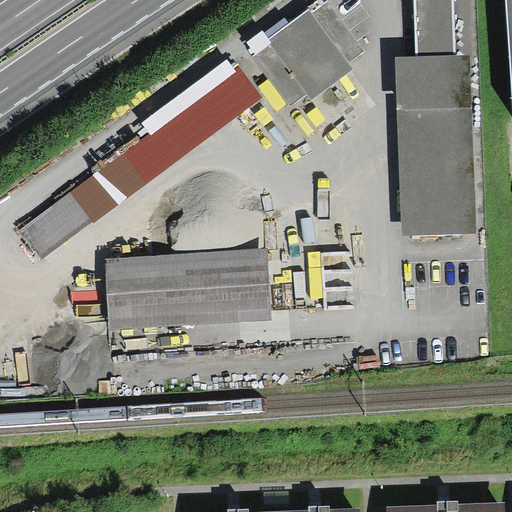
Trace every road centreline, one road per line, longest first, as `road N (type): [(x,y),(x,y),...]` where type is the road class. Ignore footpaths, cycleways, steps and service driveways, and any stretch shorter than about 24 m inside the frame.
road 1 (unknown): [(176,76),(6,210),(8,246),(35,262),(198,161),(362,155),(389,95)]
road 2 (unknown): [(389,95),(400,311),(474,310)]
road 3 (motorway): [(0,93),(137,0)]
